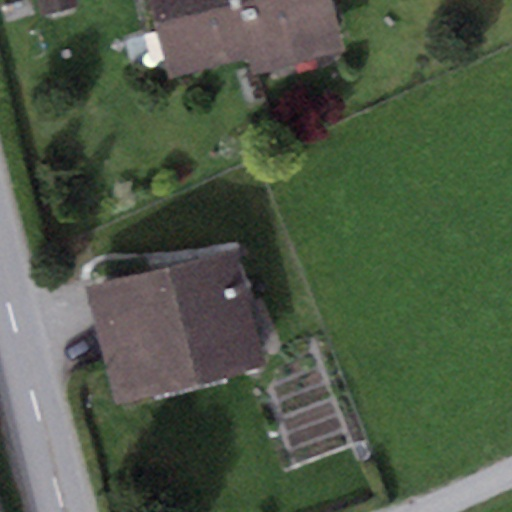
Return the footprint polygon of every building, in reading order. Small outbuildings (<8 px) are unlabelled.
[(74,0),(37,0),(41,14),(76,6),(74,0)] [(249,56),(235,0),(149,0),(167,75),(249,56)] [(325,0),(235,0),(249,56),(253,69),(337,48),(325,0)] [(237,250),(94,287),(124,402),(267,364),(237,250)] [(9,511),(0,475),(0,511),(9,511)]
